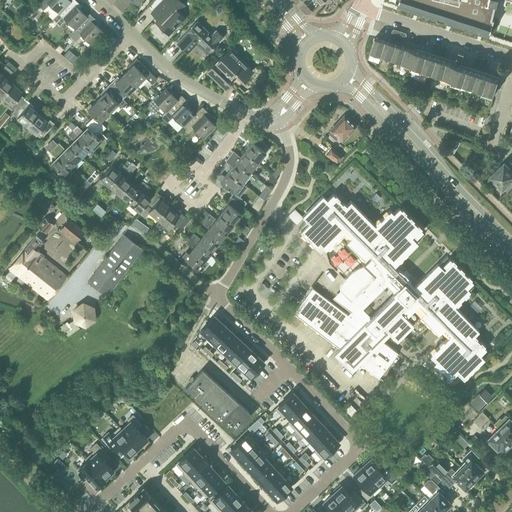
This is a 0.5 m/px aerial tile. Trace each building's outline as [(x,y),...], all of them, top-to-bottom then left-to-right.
[(49,3),(59,13),(65,7),(71,1),(70,0),(39,0),(37,3),(43,10),(49,3)] [(65,19),(75,28),(81,22),(87,16),(76,6),(79,3),(75,0),(70,0),(71,1),(65,7),(59,13),(53,19),(59,25),(65,19)] [(180,0),(162,0),(152,12),(153,11),(157,15),(156,16),(159,19),(156,21),(167,32),(174,24),(176,26),(185,17),(178,10),(184,4),(180,0)] [(214,0),(212,0),(210,3),(216,8),(219,5),(214,0)] [(400,0),(398,5),(400,6),(400,5),(438,18),(439,18),(440,18),(440,16),(444,18),(443,19),(443,20),(444,20),(489,35),(490,35),(495,19),(493,18),(496,5),(497,5),(498,0),(400,0)] [(91,44),(101,34),(103,32),(92,22),(95,19),(89,13),(87,16),(81,22),(75,28),(69,34),(76,41),(82,35),(91,44)] [(187,33),(177,43),(184,49),(194,39),(198,43),(198,42),(202,45),(201,46),(208,53),(224,37),(216,29),(211,34),(197,21),(187,32),(187,33)] [(390,37),(392,40),(403,43),(405,42),(407,35),(406,33),(395,29),(393,30),(390,37)] [(370,54),(494,95),(499,78),(375,37),(370,54)] [(434,44),(432,51),(433,53),(444,57),(446,56),(448,49),(447,46),(436,43),(434,44)] [(253,71),(242,60),(229,48),(207,72),(226,90),(231,84),(227,80),(235,72),(246,77),(253,71)] [(462,63),(463,60),(465,54),(459,52),(456,61),(462,63)] [(490,62),(489,60),(488,60),(477,56),(475,57),(473,65),(474,67),(485,71),(487,69),(490,62)] [(129,68),(124,73),(136,85),(145,76),(152,83),(157,78),(136,57),(127,66),(129,68)] [(0,78),(9,68),(4,64),(0,68),(0,78)] [(9,68),(0,78),(0,94),(2,96),(13,83),(8,79),(14,72),(9,68)] [(109,84),(123,98),(127,94),(136,85),(124,73),(119,77),(117,76),(109,84)] [(15,110),(25,98),(21,94),(25,89),(20,85),(18,87),(13,83),(2,96),(12,104),(10,106),(15,110)] [(97,100),(109,112),(117,104),(120,106),(124,107),(127,103),(123,98),(109,84),(100,93),(102,95),(97,100)] [(161,116),(166,111),(173,105),(178,99),(166,88),(155,100),(153,98),(147,105),(153,111),(160,117),(161,116)] [(173,116),(183,126),(189,121),(195,114),(185,103),(187,101),(182,95),(178,99),(173,105),(166,111),(161,116),(167,122),(173,116)] [(25,98),(15,110),(12,113),(17,117),(27,126),(38,112),(33,108),(35,106),(25,98)] [(90,120),(102,131),(104,129),(106,127),(100,121),(109,112),(97,100),(92,105),(90,103),(86,107),(95,116),(90,120)] [(194,127),(204,137),(216,125),(205,114),(208,112),(202,106),(195,114),(189,121),(183,126),(181,127),(188,133),(194,127)] [(38,112),(27,126),(37,134),(41,138),(44,135),(55,123),(45,115),(44,117),(38,112)] [(331,129),(328,132),(336,139),(338,136),(342,140),(355,126),(344,115),(331,129)] [(102,131),(90,120),(86,124),(88,126),(83,131),(77,125),(73,129),(91,147),(100,138),(97,135),(102,131)] [(91,147),(73,129),(68,134),(74,140),(70,144),(82,156),(91,147)] [(244,151),(257,162),(266,151),(263,149),(267,144),(254,134),(246,144),(248,146),(244,151)] [(55,147),(73,166),(82,156),(70,144),(65,149),(59,143),(55,147)] [(337,162),(342,155),(331,146),(325,153),(337,162)] [(73,166),(55,147),(50,152),(56,158),(52,163),(64,175),(73,166)] [(257,162),(244,151),(240,156),(233,150),(229,156),(250,172),(257,162)] [(232,166),(228,171),(244,183),(252,174),(250,172),(229,156),(225,160),(232,166)] [(127,167),(123,163),(117,169),(112,165),(97,182),(107,190),(110,186),(110,187),(127,167)] [(501,190),(508,184),(508,185),(511,181),(511,182),(511,173),(511,174),(503,165),(494,174),(491,174),(490,175),(490,178),(501,190)] [(120,195),(131,181),(126,177),(132,171),(127,167),(110,187),(120,195)] [(222,175),(218,179),(233,192),(229,197),(242,207),(246,202),(239,196),(248,186),(244,183),(228,171),(224,176),(222,175)] [(273,174),(269,179),(275,183),(278,178),(273,174)] [(131,181),(120,195),(129,203),(146,183),(142,179),(136,185),(131,181)] [(146,183),(129,203),(140,212),(146,204),(151,198),(150,198),(145,194),(151,187),(146,183)] [(140,212),(139,212),(144,216),(146,215),(150,212),(158,219),(169,206),(164,201),(166,199),(156,191),(151,198),(146,204),(140,212)] [(430,355),(436,360),(433,363),(449,380),(457,371),(463,377),(483,357),(480,354),(486,348),(474,335),(479,330),(455,305),(470,290),(467,287),(473,281),(450,257),(443,264),(446,267),(444,269),(439,263),(415,287),(410,283),(411,282),(407,275),(408,274),(405,272),(405,273),(398,268),(397,269),(393,265),(417,241),(412,236),(413,234),(416,237),(423,230),(399,207),(393,212),(391,209),(375,225),(351,200),(345,205),(333,193),(327,199),(324,195),(303,216),(309,222),(301,230),(317,246),(320,243),(325,249),(345,230),(351,236),(347,241),(365,259),(369,255),(372,258),(364,266),(363,265),(362,266),(358,267),(357,268),(354,270),(351,272),(350,273),(349,274),(347,275),(345,278),(344,280),(343,281),(342,282),(342,284),(341,286),(340,287),(339,289),(347,297),(342,303),(352,310),(348,314),(312,287),(293,313),(339,348),(334,353),(351,370),(359,363),(379,378),(398,352),(382,340),(390,332),(397,339),(413,323),(406,316),(418,304),(425,311),(420,315),(439,335),(444,330),(449,335),(430,355)] [(220,213),(234,224),(242,214),(239,211),(242,207),(229,197),(222,206),(224,208),(220,213)] [(169,206),(158,219),(168,228),(171,225),(175,229),(186,216),(176,208),(175,210),(169,206)] [(234,224),(220,213),(216,218),(209,213),(205,218),(226,234),(234,224)] [(46,233),(54,224),(46,217),(38,225),(46,233)] [(141,221),(136,217),(132,223),(137,227),(141,221)] [(85,231),(69,218),(60,229),(76,242),(85,231)] [(226,234),(205,218),(201,222),(208,228),(204,233),(218,244),(226,234)] [(218,244),(204,233),(200,238),(193,232),(189,237),(210,253),(218,244)] [(88,281),(103,293),(107,296),(143,248),(124,233),(88,281)] [(24,250),(10,268),(48,299),(67,276),(39,253),(40,252),(36,249),(42,241),(36,236),(24,250)] [(210,253),(189,237),(185,242),(192,248),(188,253),(186,251),(182,256),(201,271),(208,263),(204,260),(210,253)] [(95,306),(83,301),(72,309),(73,321),(85,327),(96,319),(95,306)] [(220,324),(213,317),(200,333),(207,339),(220,324)] [(227,331),(220,324),(207,339),(214,346),(227,331)] [(234,337),(227,331),(214,346),(221,352),(234,337)] [(241,344),(234,337),(221,352),(228,359),(241,344)] [(248,351),(241,344),(228,359),(235,366),(248,351)] [(255,357),(248,351),(235,366),(242,372),(255,357)] [(262,364),(255,357),(242,372),(250,379),(262,364)] [(404,357),(401,361),(409,368),(412,363),(404,357)] [(185,387),(222,421),(232,431),(235,433),(245,423),(252,415),(222,387),(224,384),(220,381),(218,383),(202,369),(185,387)] [(487,399),(490,396),(483,389),(480,393),(479,392),(479,393),(480,394),(471,402),(477,408),(486,399),(487,400),(487,399)] [(298,396),(291,390),(277,405),(284,411),(298,396)] [(305,403),(298,396),(284,411),(291,417),(305,403)] [(311,410),(305,403),(291,417),(298,424),(311,410)] [(318,416),(311,410),(298,424),(305,431),(318,416)] [(488,418),(482,412),(473,420),(479,427),(488,418)] [(123,423),(115,431),(131,448),(140,440),(129,429),(134,425),(124,414),(119,419),(123,423)] [(498,428),(511,442),(511,421),(509,418),(508,418),(506,415),(501,420),(500,418),(494,424),(498,428)] [(325,423),(318,416),(305,431),(312,437),(325,423)] [(233,444),(251,429),(245,423),(235,433),(232,431),(226,436),(233,444)] [(332,430),(325,423),(312,437),(319,444),(332,430)] [(511,443),(511,442),(498,428),(487,439),(497,449),(498,447),(502,451),(505,448),(506,449),(511,443)] [(242,452),(259,438),(251,429),(233,444),(242,452)] [(339,436),(332,430),(319,444),(326,451),(339,436)] [(103,434),(97,439),(107,449),(111,445),(122,456),(131,448),(115,431),(106,438),(103,434)] [(460,435),(454,440),(463,449),(469,444),(460,435)] [(474,435),(470,439),(476,446),(480,442),(474,435)] [(251,461),(268,447),(259,438),(242,452),(251,461)] [(190,463),(206,450),(197,441),(182,454),(189,463),(190,463)] [(88,452),(80,460),(95,475),(104,466),(94,456),(98,452),(90,443),(84,448),(88,452)] [(259,469),(275,455),(268,447),(251,461),(259,469)] [(198,472),(214,458),(206,450),(190,463),(198,472)] [(460,466),(475,481),(480,476),(479,475),(483,471),(474,461),(478,457),(471,450),(463,458),(465,461),(460,466)] [(266,478),(283,463),(275,455),(259,469),(266,478)] [(66,466),(58,457),(53,461),(62,469),(66,466)] [(206,480),(222,466),(214,458),(198,472),(206,480)] [(371,459),(363,468),(380,484),(388,475),(391,478),(395,474),(385,465),(382,469),(371,459)] [(448,472),(435,459),(432,462),(431,463),(428,466),(449,487),(456,480),(465,489),(469,485),(470,486),(475,481),(460,466),(455,471),(451,468),(448,472)] [(80,460),(71,468),(87,483),(95,475),(80,460)] [(274,486),(291,472),(283,463),(266,478),(274,486)] [(214,489),(230,475),(222,466),(206,480),(214,489)] [(380,484),(363,468),(355,477),(365,486),(360,491),(370,500),(373,496),(371,493),(380,484)] [(404,473),(398,468),(394,472),(399,478),(404,473)] [(282,494),(298,480),(291,472),(274,486),(282,494)] [(226,501),(242,487),(233,478),(218,492),(226,501)] [(444,492),(430,478),(427,478),(422,483),(432,494),(428,498),(435,506),(441,511),(443,511),(444,511),(447,509),(447,507),(451,503),(442,494),(444,492)] [(146,492),(137,481),(114,501),(124,511),(146,492)] [(233,509),(249,495),(242,487),(226,501),(233,509)] [(362,510),(367,505),(358,495),(353,499),(343,488),(334,496),(348,511),(355,511),(360,507),(362,510)] [(142,511),(155,502),(146,492),(124,511),(142,511)] [(236,511),(246,511),(256,503),(249,495),(233,509),(236,511)] [(441,511),(435,506),(428,498),(424,495),(415,504),(419,507),(423,511),(441,511)] [(348,511),(334,496),(325,504),(332,511),(348,511)] [(163,511),(155,502),(142,511),(163,511)] [(264,511),(256,503),(246,511),(264,511)]
